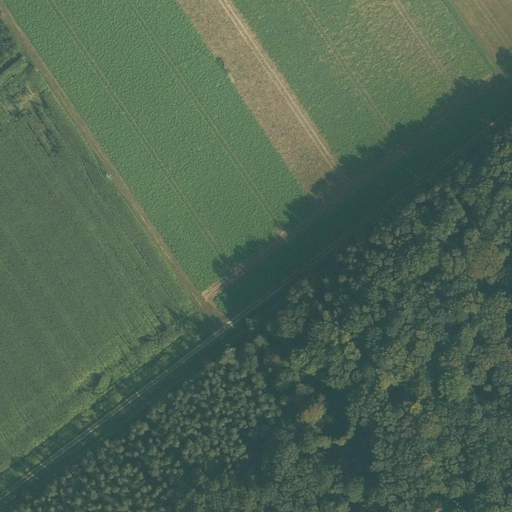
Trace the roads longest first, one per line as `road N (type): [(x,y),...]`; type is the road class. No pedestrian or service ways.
road 1 (track): [(511,112),(0,498)]
road 2 (track): [(220,332),(0,5)]
